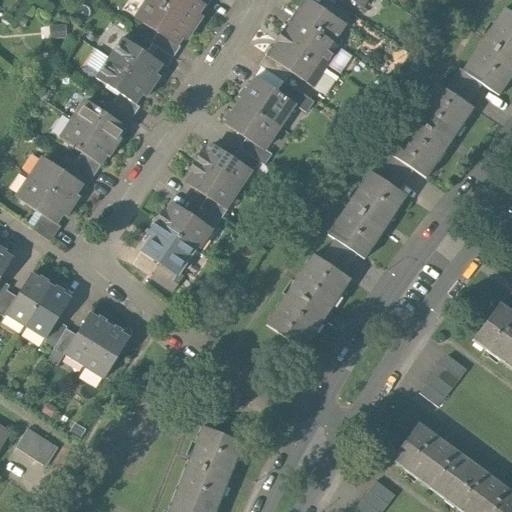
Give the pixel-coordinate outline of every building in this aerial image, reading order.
[(186,44),(194,32),(146,0),(143,0),(130,20),(155,36),(176,50),(182,42),(186,44)] [(192,0),(146,0),(194,32),(202,20),(198,17),(204,8),(192,0)] [(192,0),(204,8),(209,0),(192,0)] [(306,0),(305,0),(292,20),(334,46),(347,26),(324,12),(306,0)] [(326,0),(306,0),(324,12),(330,3),(326,0)] [(343,0),(363,13),(371,0),(343,0)] [(511,15),(504,10),(462,72),(480,84),(499,97),(511,78),(511,15)] [(27,22),(20,17),(15,23),(22,28),(27,22)] [(334,46),(292,20),(265,60),(288,76),(313,92),(324,75),(339,51),(334,46)] [(176,50),(155,36),(143,55),(161,67),(164,69),(176,50)] [(143,55),(120,40),(107,60),(152,90),(158,80),(154,77),(161,67),(143,55)] [(144,101),(152,90),(107,60),(92,82),(116,98),(133,109),(140,99),(144,101)] [(288,76),(265,60),(260,68),(283,84),(288,76)] [(72,67),(64,62),(58,70),(66,75),(72,67)] [(283,84),(260,68),(253,79),(275,94),(283,84)] [(397,74),(387,68),(383,74),(392,81),(397,74)] [(480,84),(462,72),(459,70),(444,92),(466,106),(480,84)] [(324,75),(313,92),(325,99),(335,83),(324,75)] [(275,94),(253,79),(237,103),(280,130),(295,107),(275,94)] [(444,92),(434,86),(387,156),(389,158),(411,174),(425,182),(473,112),(466,106),(444,92)] [(133,109),(116,98),(111,106),(132,120),(137,112),(133,109)] [(100,114),(81,102),(69,121),(115,151),(120,142),(116,139),(123,129),(100,114)] [(126,131),(132,120),(111,106),(106,103),(100,114),(123,129),(126,131)] [(280,130),(237,103),(222,126),(245,142),(264,154),(280,130)] [(108,161),(115,151),(69,121),(56,141),(79,156),(98,168),(105,158),(108,161)] [(264,154),(245,142),(239,150),(259,163),(263,167),(269,158),(264,154)] [(232,161),(209,145),(195,166),(237,195),(251,174),(232,161)] [(259,163),(239,150),(232,161),(251,174),(259,163)] [(98,168),(79,156),(66,177),(81,186),(85,189),(98,168)] [(411,174),(389,158),(376,178),(398,193),(411,174)] [(66,177),(39,159),(26,180),(72,209),(78,199),(75,197),(81,186),(66,177)] [(225,214),(237,195),(195,166),(182,185),(205,201),(225,214)] [(369,173),(325,238),(332,243),(355,259),(363,264),(386,229),(407,199),(398,193),(376,178),(369,173)] [(66,220),(72,209),(26,180),(13,200),(40,217),(55,227),(61,217),(66,220)] [(219,223),(225,214),(205,201),(199,210),(219,223)] [(192,221),(170,206),(156,226),(196,252),(199,254),(212,234),(192,221)] [(199,210),(192,221),(212,234),(219,223),(199,210)] [(55,227),(40,217),(31,232),(50,244),(59,229),(55,227)] [(196,252),(156,226),(136,255),(157,268),(174,281),(176,281),(196,252)] [(355,259),(332,243),(320,261),(343,277),(355,259)] [(0,253),(0,277),(11,260),(0,253)] [(320,261),(313,256),(264,328),(300,353),(326,316),(350,281),(343,277),(320,261)] [(174,281),(157,268),(148,281),(170,296),(176,287),(171,284),(174,281)] [(48,289),(28,277),(15,299),(3,319),(23,331),(48,289)] [(48,289),(23,331),(43,342),(55,322),(68,300),(48,289)] [(0,301),(0,317),(3,319),(15,299),(5,293),(0,301)] [(511,318),(498,308),(470,345),(511,375),(511,318)] [(107,328),(87,316),(61,359),(81,371),(107,328)] [(66,328),(55,322),(43,342),(54,349),(66,328)] [(107,328),(81,371),(102,384),(128,340),(107,328)] [(445,352),(414,394),(435,410),(466,368),(445,352)] [(18,403),(21,397),(14,392),(10,398),(18,403)] [(419,426),(392,463),(445,502),(472,464),(443,444),(419,426)] [(0,428),(0,451),(10,435),(0,428)] [(229,479),(243,445),(201,428),(174,495),(216,511),(229,479)] [(57,451),(26,431),(14,449),(44,469),(57,451)] [(472,464),(445,502),(458,511),(511,511),(511,494),(495,482),(472,464)] [(374,479),(348,511),(381,511),(395,494),(374,479)] [(215,511),(216,511),(174,495),(167,511),(215,511)]
